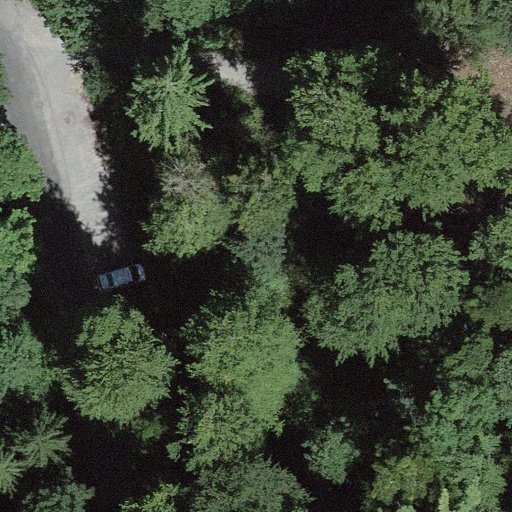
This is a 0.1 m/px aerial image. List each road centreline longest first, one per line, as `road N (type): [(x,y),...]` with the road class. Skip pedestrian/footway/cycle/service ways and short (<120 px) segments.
road 1 (track): [(511,140),(0,16)]
road 2 (unclassified): [(144,511),(0,88)]
